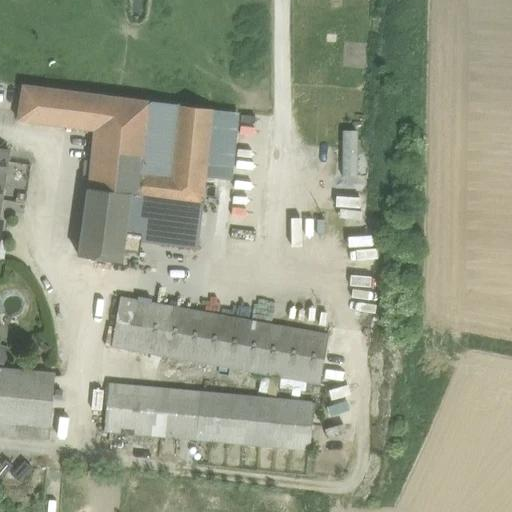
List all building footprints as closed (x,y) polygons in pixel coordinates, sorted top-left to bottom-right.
[(71,92),(22,86),(17,121),(67,127),(71,92)] [(149,102),(71,92),(67,127),(86,130),(84,141),(92,142),(87,189),(130,194),(129,195),(201,204),(211,110),(177,105),(169,178),(142,175),(149,102)] [(177,105),(149,102),(142,175),(169,178),(177,105)] [(130,194),(87,189),(77,256),(120,263),(129,195),(130,194)] [(201,204),(129,195),(124,237),(196,246),(201,204)] [(302,233),(314,234),(315,206),(303,206),(302,233)] [(327,336),(120,298),(111,346),(318,383),(327,336)] [(54,374),(0,369),(0,421),(15,423),(14,436),(48,439),(54,374)] [(313,402),(108,384),(103,431),(308,450),(313,402)] [(0,478),(9,487),(23,471),(6,456),(0,463),(0,478)]
